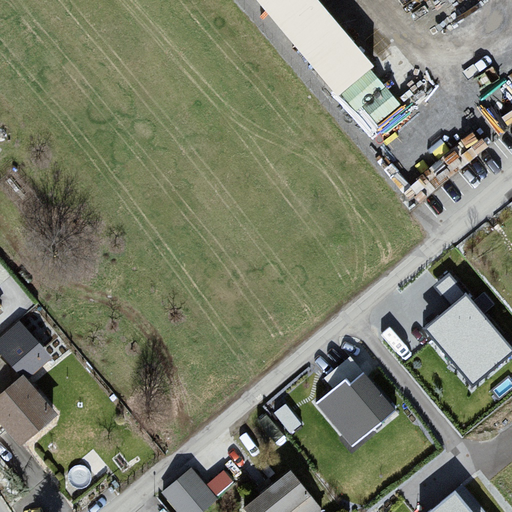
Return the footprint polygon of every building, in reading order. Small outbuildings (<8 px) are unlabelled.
[(324,0),(260,0),(344,100),(382,68),(324,0)] [(511,359),(511,343),(453,277),(439,290),(455,308),(444,317),(439,312),(420,329),(476,391),(511,359)] [(394,299),(379,311),(389,324),(404,312),(394,299)] [(0,344),(26,374),(51,352),(19,315),(0,331),(0,344)] [(399,413),(369,376),(354,388),(347,380),(318,403),(356,448),(399,413)] [(28,380),(0,403),(0,418),(25,449),(61,418),(28,380)] [(194,470),(164,494),(178,511),(203,511),(218,500),(194,470)] [(297,473),(248,511),(249,511),(324,511),(327,511),(297,473)] [(487,511),(465,485),(432,511),(487,511)]
